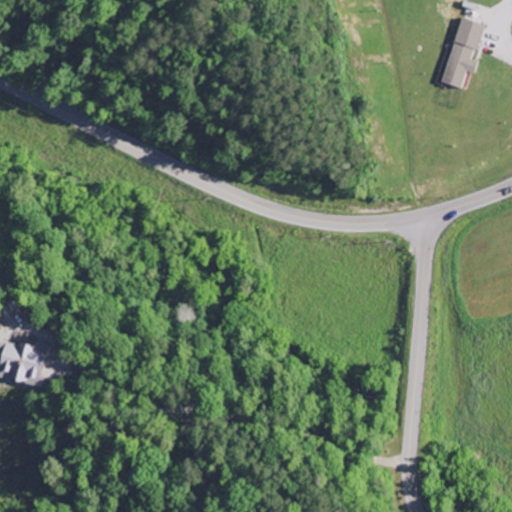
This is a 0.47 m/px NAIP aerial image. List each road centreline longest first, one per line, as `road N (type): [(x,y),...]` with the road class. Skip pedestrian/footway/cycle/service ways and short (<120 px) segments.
road 1 (secondary): [(0,79),(216,188),(286,214),(348,223),(425,215)]
road 2 (secondary): [(415,511),(409,434),(425,215)]
